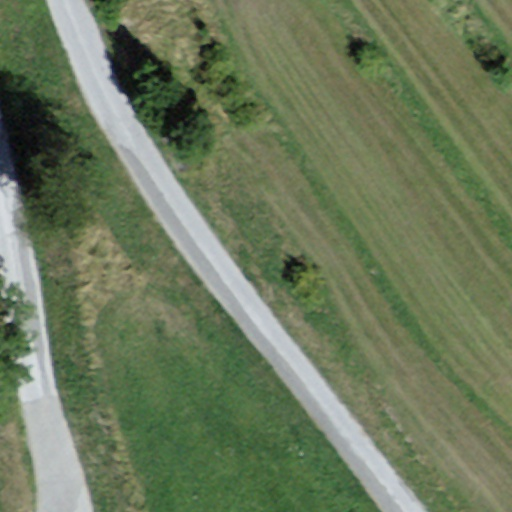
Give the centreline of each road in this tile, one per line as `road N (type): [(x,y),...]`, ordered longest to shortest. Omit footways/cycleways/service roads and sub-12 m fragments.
road 1 (unclassified): [(402,511),(128,139),(66,0)]
road 2 (unclassified): [(0,197),(63,511)]
